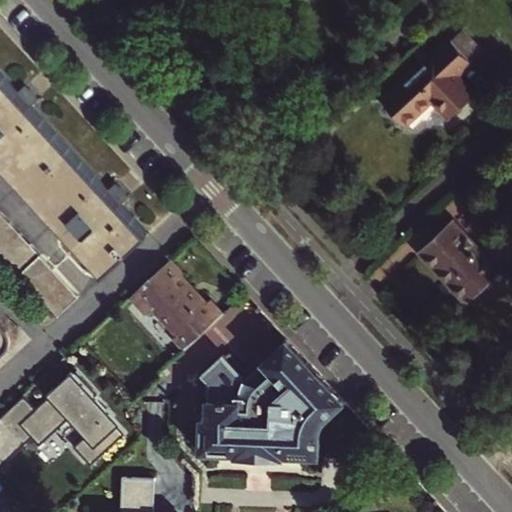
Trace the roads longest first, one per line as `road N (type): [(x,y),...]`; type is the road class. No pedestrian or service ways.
road 1 (tertiary): [(216,186),(511,508)]
road 2 (residential): [(0,383),(216,186)]
road 3 (tertiary): [(44,0),(216,186)]
